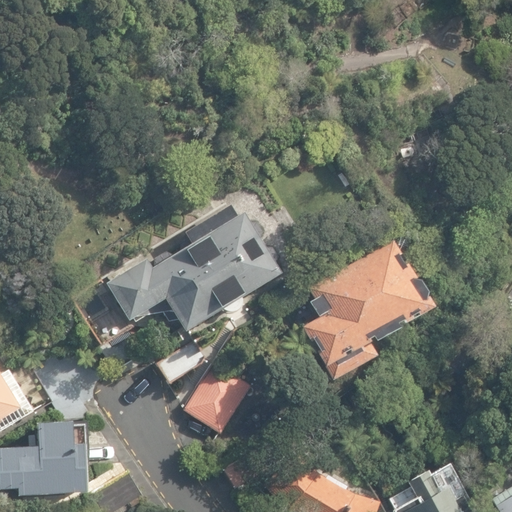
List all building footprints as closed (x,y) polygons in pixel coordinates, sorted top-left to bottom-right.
[(181,333),(278,274),(273,265),(277,256),(272,248),(262,248),(257,240),(261,232),(255,223),(247,222),(241,212),(234,217),(228,206),(182,233),(189,244),(151,268),(145,258),(104,284),(126,322),(162,300),(181,333)] [(425,310),(388,240),(301,287),(316,316),(299,325),(329,380),(372,357),(364,343),(425,310)] [(113,372),(141,356),(127,331),(99,348),(113,372)] [(167,384),(202,364),(205,358),(194,340),(154,363),(167,384)] [(249,383),(212,361),(183,410),(220,432),(249,383)] [(0,430),(50,400),(27,363),(3,377),(0,371),(0,430)] [(83,424),(34,425),(34,446),(0,446),(0,499),(84,498),(83,424)] [(373,511),(376,503),(347,495),(291,459),(255,490),(280,511),(373,511)] [(472,511),(444,461),(383,496),(392,511),(472,511)] [(115,511),(140,497),(125,472),(91,492),(102,511),(115,511)] [(511,511),(511,486),(492,499),(499,511),(511,511)]
